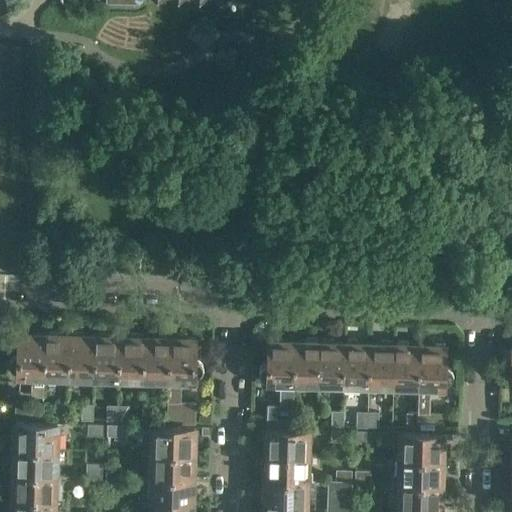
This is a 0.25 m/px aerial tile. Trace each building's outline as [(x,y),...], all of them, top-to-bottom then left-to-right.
[(68,376),(69,335),(59,334),(57,332),(49,332),(46,334),(44,334),(43,375),(44,375),(68,376)] [(43,375),(44,334),(19,333),(19,356),(17,356),(16,356),(14,357),(12,358),(11,359),(10,361),(10,362),(9,363),(9,364),(9,365),(9,366),(10,368),(11,369),(12,371),(14,372),(15,372),(16,372),(18,373),(18,375),(34,375),(34,388),(31,388),(31,400),(43,400),(44,375),(43,375)] [(93,376),(94,335),(84,335),(82,333),(74,333),(71,335),(69,335),(68,376),(93,376)] [(118,377),(119,336),(109,336),(107,334),(98,333),(96,335),(94,335),(93,376),(118,377)] [(143,378),(145,337),(143,337),(141,335),(132,334),(130,336),(119,336),(118,377),(143,378)] [(168,378),(170,337),(168,337),(165,335),(157,335),(155,337),(145,337),(143,378),(168,378)] [(195,338),(170,337),(168,378),(168,402),(179,402),(180,379),(194,380),(194,377),(196,377),(198,377),(200,376),(201,375),(201,374),(202,373),(203,372),(203,371),(203,370),(203,368),(203,367),(202,365),(201,364),(200,363),(198,362),(197,361),(196,361),(194,361),(195,338)] [(318,382),(319,341),(318,341),(316,339),(308,339),(305,341),(294,340),(293,381),(294,381),(318,382)] [(343,382),(344,342),(334,342),(332,340),(323,339),(321,341),(319,341),(318,382),(343,382)] [(293,381),(294,340),(269,340),(268,363),(267,363),(266,363),(264,363),(262,364),(261,366),(260,367),(260,368),(259,369),(259,370),(259,371),(259,372),(260,374),(260,375),(261,376),(263,378),(264,378),(265,379),(267,379),(268,379),(268,381),(280,382),(279,396),(293,396),(294,381),(293,381)] [(368,383),(369,343),(359,342),(356,340),(348,340),(346,342),(344,342),(343,382),(368,383)] [(393,384),(394,343),(393,343),(390,341),(382,341),(380,343),(369,343),(368,383),(393,384)] [(418,384),(419,344),(409,344),(406,342),(398,341),(395,343),(394,343),(393,384),(418,384)] [(445,345),(419,344),(418,384),(418,412),(416,412),(416,427),(435,428),(443,428),(443,413),(427,412),(427,405),(431,402),(432,386),(443,386),(443,384),(446,384),(448,383),(449,383),(450,382),(451,381),(452,379),(453,377),(453,376),(453,375),(453,374),(452,372),(451,371),(450,370),(449,369),(448,368),(447,368),(445,368),(444,368),(445,345)] [(293,416),(293,396),(279,396),(279,404),(267,404),(267,417),(288,418),(293,418),(293,416)] [(41,402),(33,402),(16,401),(15,417),(23,417),(41,418),(41,402)] [(68,402),(67,402),(56,402),(55,418),(68,418),(68,402)] [(94,404),(81,403),(80,419),(92,420),(94,404)] [(118,421),(118,404),(106,404),(106,420),(118,421)] [(129,405),(118,404),(118,421),(128,421),(129,405)] [(154,406),(141,405),(141,421),(153,421),(154,406)] [(165,421),(186,422),(194,422),(195,406),(166,405),(165,421)] [(329,411),(329,425),(341,426),(341,412),(329,411)] [(366,426),(367,411),(356,411),(355,425),(366,426)] [(378,412),(367,411),(366,426),(378,427),(378,412)] [(416,427),(416,412),(405,412),(404,427),(416,427)] [(303,425),(303,419),(303,417),(293,416),(293,418),(288,418),(288,425),(303,425)] [(288,430),(288,425),(288,418),(267,417),(266,439),(264,442),(264,450),(266,452),(266,455),(265,455),(307,456),(308,431),(288,430)] [(14,446),(56,448),(57,423),(23,422),(15,421),(15,432),(13,435),(12,443),(14,446)] [(101,436),(102,424),(87,423),(86,435),(101,436)] [(121,436),(122,424),(106,423),(106,435),(121,436)] [(152,425),(151,450),(193,451),(195,448),(196,440),(194,437),(194,426),(152,425)] [(345,442),(345,430),(330,430),(329,441),(345,442)] [(354,430),(354,442),(371,442),(372,430),(354,430)] [(400,432),(399,457),(442,458),(442,457),(444,455),(444,446),(442,444),(442,433),(400,432)] [(55,473),(56,448),(14,446),(14,448),(12,451),(12,459),(14,462),(14,472),(55,473)] [(193,453),(193,451),(151,450),(150,475),(193,476),(193,466),(195,464),(195,456),(193,453)] [(306,483),(307,456),(265,455),(264,458),(263,466),(265,468),(265,482),(306,483)] [(442,460),(442,458),(399,457),(399,482),(441,483),(441,473),(443,471),(444,462),(442,460)] [(86,463),(85,473),(101,474),(101,463),(86,463)] [(121,464),(105,463),(105,474),(121,474),(121,464)] [(335,469),(335,479),(351,480),(351,469),(335,469)] [(369,470),(354,470),(354,480),(369,481),(369,470)] [(55,473),(14,472),(13,482),(11,485),(11,493),(13,496),(13,497),(55,498),(55,499),(62,499),(63,482),(60,482),(61,474),(55,473)] [(101,485),(101,474),(85,473),(85,485),(101,485)] [(120,486),(121,474),(105,474),(104,485),(120,486)] [(192,487),(193,476),(150,475),(150,500),(192,502),(192,500),(194,498),(194,490),(192,487)] [(350,498),(351,480),(335,479),(326,479),(326,497),(350,498)] [(305,511),(306,483),(265,482),(264,511),(305,511)] [(441,485),(441,483),(399,482),(398,511),(438,511),(439,509),(440,509),(441,498),(443,495),(443,487),(441,485)] [(54,511),(55,499),(55,498),(13,497),(13,498),(11,500),(11,509),(12,511),(54,511)] [(350,511),(350,498),(326,497),(325,511),(350,511)] [(192,503),(192,502),(150,500),(149,511),(193,511),(194,505),(192,503)]
